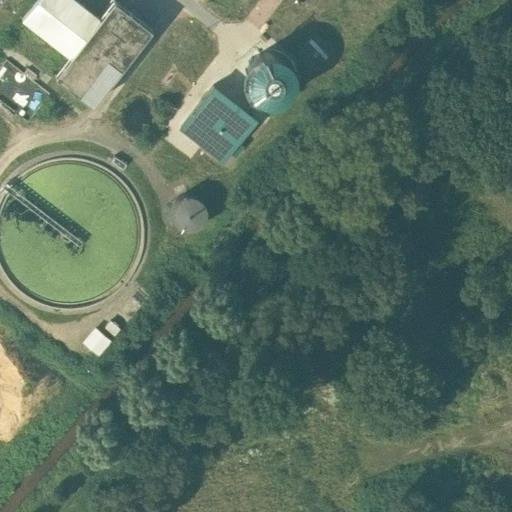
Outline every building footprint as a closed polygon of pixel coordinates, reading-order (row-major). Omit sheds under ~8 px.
[(56,51),(91,13),(76,0),(28,0),(16,14),(56,51)] [(114,0),(111,0),(54,74),(91,103),(150,27),(114,0)] [(310,38),(319,32),(324,37),(328,32),(323,27),(326,18),(325,8),(320,0),(281,0),(279,4),(276,13),(277,23),(283,32),(291,37),(300,40),(310,38)] [(271,34),(237,79),(248,87),(265,101),(300,57),(271,34)] [(49,93),(5,59),(0,65),(0,101),(26,122),(49,93)] [(232,75),(192,126),(225,152),(247,125),(229,112),(248,87),(237,79),(232,75)] [(248,87),(229,112),(247,125),(265,101),(248,87)] [(201,221),(197,192),(172,196),(177,225),(201,221)]
